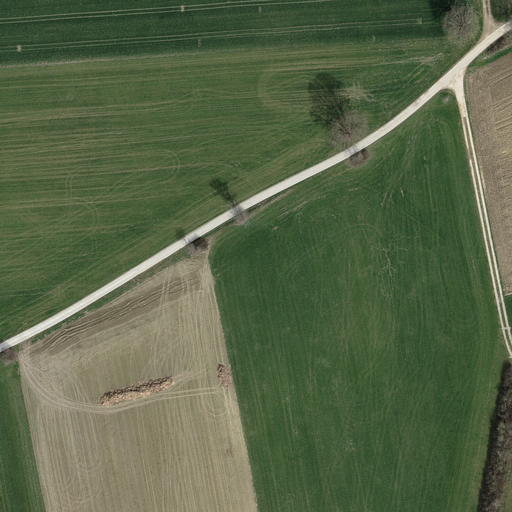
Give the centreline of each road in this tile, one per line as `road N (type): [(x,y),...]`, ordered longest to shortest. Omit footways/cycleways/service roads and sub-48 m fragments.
road 1 (track): [(511,23),(372,137),(0,347)]
road 2 (track): [(511,349),(454,72)]
